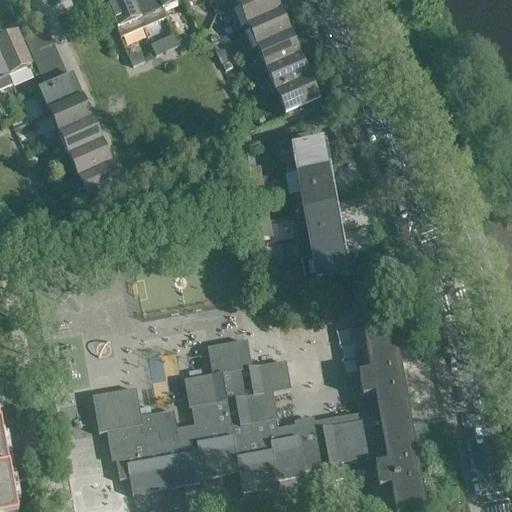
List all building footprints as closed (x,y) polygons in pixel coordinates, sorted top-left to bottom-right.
[(139,22),(129,0),(103,0),(103,1),(117,34),(118,34),(117,31),(139,22)] [(129,0),(139,22),(161,12),(155,0),(129,0)] [(155,0),(161,12),(183,3),(182,0),(155,0)] [(239,7),(248,29),(280,16),(272,0),(253,0),(236,8),(239,7)] [(248,29),(258,51),(289,38),(287,32),(289,31),(286,31),(280,16),(248,29)] [(46,33),(36,38),(39,46),(50,42),(46,33)] [(10,41),(0,45),(0,61),(8,79),(29,70),(30,72),(31,72),(17,38),(11,41),(10,39),(9,39),(10,41)] [(25,42),(29,51),(39,46),(36,38),(25,42)] [(258,51),(268,74),(299,60),(292,44),(294,43),(294,42),(292,43),(289,38),(258,51)] [(39,46),(43,55),(54,50),(50,42),(39,46)] [(29,51),(32,59),(43,55),(39,46),(29,51)] [(43,55),(47,63),(57,59),(54,50),(43,55)] [(32,59),(36,68),(47,63),(43,55),(32,59)] [(47,63),(50,72),(61,67),(57,59),(47,63)] [(268,74),(277,96),(308,82),(306,77),(308,76),(308,75),(306,76),(299,60),(268,74)] [(36,68),(40,76),(50,72),(47,63),(36,68)] [(61,67),(50,72),(54,80),(65,76),(61,67)] [(50,72),(40,76),(44,85),(54,80),(50,72)] [(41,94),(50,115),(82,102),(75,86),(77,85),(76,84),(75,85),(72,79),(38,94),(38,95),(41,94)] [(308,82),(277,96),(287,117),(284,118),(285,119),(318,105),(311,88),(313,88),(313,87),(311,88),(308,82)] [(50,115),(60,138),(91,124),(89,118),(91,118),(91,117),(89,118),(82,102),(50,115)] [(60,138),(70,160),(101,146),(94,130),(96,130),(96,129),(94,130),(91,124),(60,138)] [(292,153),(296,175),(330,169),(326,147),(314,149),(312,137),(280,143),(282,155),(292,153)] [(70,160),(79,182),(111,168),(108,163),(110,162),(110,161),(108,162),(101,146),(70,160)] [(111,168),(79,182),(89,204),(86,205),(87,206),(121,191),(114,175),(116,174),(115,173),(113,174),(111,168)] [(249,171),(252,183),(261,181),(259,169),(249,171)] [(296,175),(300,196),(334,190),(330,169),(296,175)] [(261,181),(252,183),(254,195),(263,193),(261,181)] [(300,196),(304,217),(337,211),(334,190),(300,196)] [(304,217),(308,239),(341,233),(337,211),(304,217)] [(257,214),(259,226),(269,224),(267,212),(257,214)] [(269,224),(259,226),(261,237),(271,236),(269,224)] [(308,239),(312,260),(345,254),(341,233),(308,239)] [(265,256),(267,268),(277,267),(274,254),(265,256)] [(345,254),(312,260),(315,280),(309,281),(306,286),(308,295),(339,290),(337,278),(349,276),(345,254)] [(277,267),(267,268),(269,280),(279,278),(277,267)] [(194,429),(177,433),(173,415),(138,421),(134,395),(136,394),(136,393),(92,401),(92,402),(94,402),(101,436),(98,437),(98,438),(107,436),(110,454),(109,454),(110,455),(113,454),(119,485),(129,483),(132,500),(133,499),(133,497),(167,491),(168,493),(169,493),(168,490),(203,484),(203,487),(204,486),(203,481),(238,475),(242,498),(243,497),(243,495),(277,489),(278,491),(279,491),(277,482),(303,478),(304,480),(305,480),(304,473),(376,460),(378,468),(374,469),(375,470),(376,470),(379,491),(378,491),(379,492),(392,490),(395,511),(424,511),(420,485),(421,485),(421,483),(419,483),(416,463),(417,463),(417,461),(416,461),(403,393),(405,393),(404,392),(403,392),(400,372),(401,371),(400,370),(399,370),(393,337),(394,336),(394,335),(364,340),(364,342),(365,342),(371,375),(358,377),(358,379),(359,379),(363,399),(362,399),(362,401),(365,400),(369,416),(314,426),(314,423),(313,424),(313,427),(296,430),(295,427),(294,427),(295,430),(277,433),(276,425),(277,425),(277,423),(275,424),(270,398),(291,394),(290,393),(288,394),(283,367),(286,367),(285,366),(249,373),(244,347),(247,346),(246,345),(207,352),(207,353),(210,353),(214,379),(184,384),(184,385),(186,385),(191,411),(189,411),(189,412),(191,412),(194,429)] [(0,511),(16,511),(0,420),(0,511)] [(322,474),(323,481),(344,477),(343,470),(322,474)]
